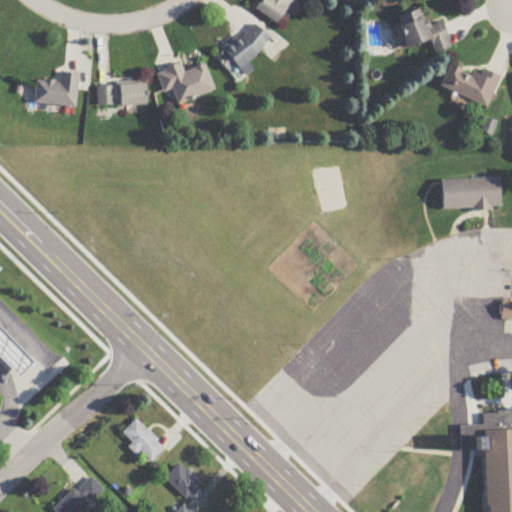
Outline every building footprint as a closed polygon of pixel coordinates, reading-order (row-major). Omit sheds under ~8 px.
[(262,0),(255,11),(277,26),(293,0),(262,0)] [(406,49),(430,41),(434,54),(451,49),(444,23),(428,27),(422,10),(397,17),(406,49)] [(247,64),(270,40),(252,22),(216,60),(241,83),(253,70),(247,64)] [(164,93),(172,91),(176,105),(214,92),(205,65),(183,72),(180,65),(157,73),(164,93)] [(483,71),(480,78),(449,65),(440,89),(487,108),(499,78),(483,71)] [(78,75),(59,73),(59,83),(35,81),(34,105),(75,108),(78,75)] [(96,87),(97,107),(145,107),(145,86),(96,87)] [(441,211),(499,211),(499,180),(441,180),(441,211)] [(0,327),(34,362),(16,379),(0,362),(0,327)] [(481,413),(494,412),(494,410),(501,410),(501,408),(511,407),(511,511),(486,511),(486,505),(484,505),(482,452),(473,453),(473,450),(473,425),(482,425),(481,413)] [(121,435),(132,445),(128,449),(136,457),(140,453),(151,464),(165,449),(135,420),(121,435)] [(473,425),(456,426),(457,451),(473,450),(473,425)] [(164,481),(190,505),(206,488),(179,464),(164,481)] [(83,511),(104,492),(89,477),(54,511),(83,511)]
